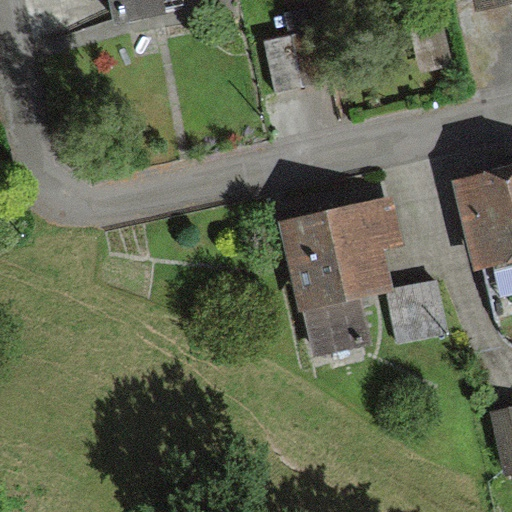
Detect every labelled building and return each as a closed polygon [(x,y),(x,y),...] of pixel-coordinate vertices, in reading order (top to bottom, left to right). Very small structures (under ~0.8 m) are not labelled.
[(165,12),(162,0),(64,0),(65,1),(69,0),(106,0),(110,21),(165,12)] [(314,31),(262,41),(271,87),(322,78),(314,31)] [(511,163),(457,176),(478,268),(511,260),(511,163)] [(395,192),(279,219),(301,311),(307,310),(317,353),(371,341),(361,295),(391,288),(383,252),(408,246),(395,192)] [(436,282),(390,292),(400,340),(447,330),(436,282)] [(511,410),(492,415),(506,476),(511,474),(511,410)]
